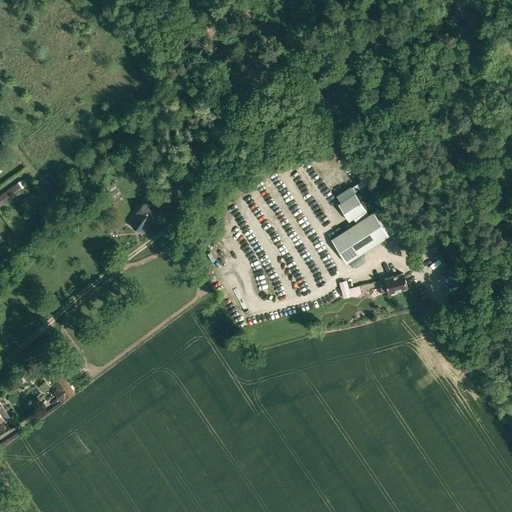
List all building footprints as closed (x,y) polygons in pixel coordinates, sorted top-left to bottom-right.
[(369,38),(377,46),(389,35),(377,22),(371,27),(376,32),(369,38)] [(326,86),(329,102),(340,101),(338,89),(336,89),(335,82),(331,82),(329,71),(321,72),(324,87),(326,86)] [(348,166),(353,161),(346,155),(341,160),(348,166)] [(166,188),(175,202),(190,192),(181,178),(182,177),(178,172),(171,177),(172,179),(165,184),(167,187),(166,188)] [(0,194),(0,207),(24,190),(27,194),(31,191),(27,186),(24,188),(18,182),(0,194)] [(329,196),(335,190),(329,185),(324,190),(329,196)] [(338,203),(350,221),(367,210),(355,192),(338,203)] [(130,224),(143,233),(150,222),(151,223),(159,212),(145,201),(137,212),(138,213),(130,224)] [(332,238),(347,262),(389,235),(374,211),(332,238)] [(409,235),(422,254),(429,249),(411,223),(407,226),(405,223),(406,222),(402,216),(394,222),(405,238),(409,235)] [(262,286),(269,284),(265,264),(258,265),(262,286)] [(381,286),(383,294),(408,287),(404,273),(384,278),(386,285),(381,286)] [(340,282),(344,298),(351,296),(347,280),(340,282)] [(64,358),(76,374),(86,366),(74,350),(64,358)] [(54,391),(61,401),(65,399),(76,392),(59,368),(48,375),(58,389),(54,391)]
